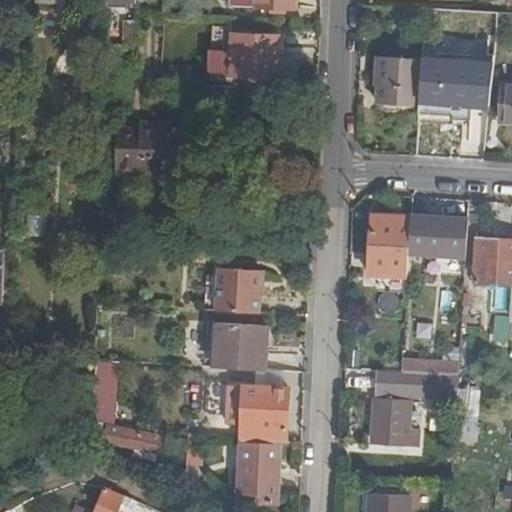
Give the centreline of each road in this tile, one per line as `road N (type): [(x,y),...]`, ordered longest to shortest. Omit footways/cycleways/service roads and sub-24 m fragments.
road 1 (residential): [(321,511),(336,173)]
road 2 (residential): [(336,173),(511,183)]
road 3 (residential): [(343,0),(336,173)]
